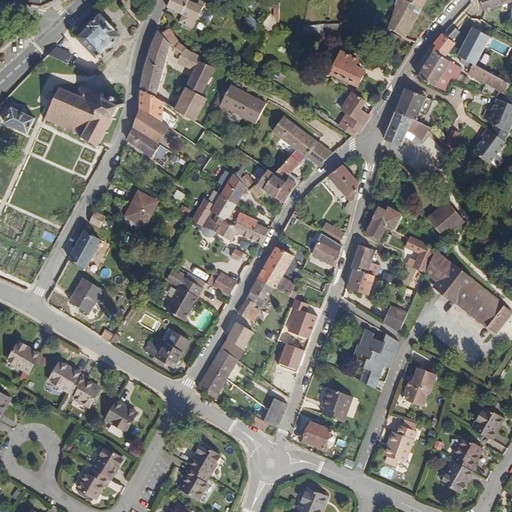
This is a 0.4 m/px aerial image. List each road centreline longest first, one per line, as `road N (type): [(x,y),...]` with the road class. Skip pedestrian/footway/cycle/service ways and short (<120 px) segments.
road 1 (secondary): [(377,132),(357,231),(270,464)]
road 2 (residential): [(159,0),(117,156),(34,310)]
road 3 (residential): [(377,132),(333,162),(294,206),(184,396)]
road 4 (residential): [(184,396),(34,310)]
road 5 (secondary): [(465,0),(418,54),(377,132)]
road 6 (residential): [(357,484),(408,348)]
road 7 (residential): [(184,396),(120,511)]
